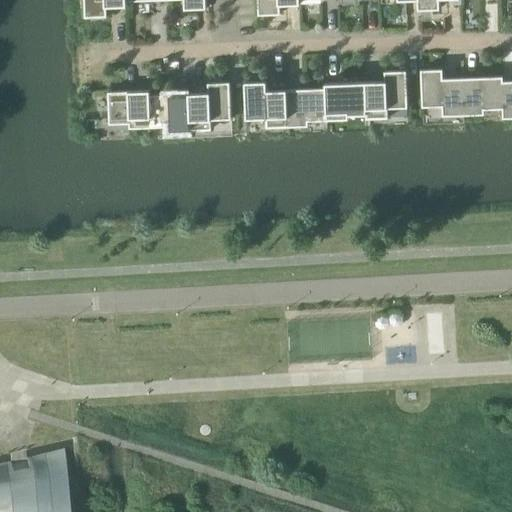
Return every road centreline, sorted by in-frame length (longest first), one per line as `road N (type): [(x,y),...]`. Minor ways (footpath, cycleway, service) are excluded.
road 1 (unclassified): [(511,279),(0,308)]
road 2 (residential): [(511,41),(227,49)]
